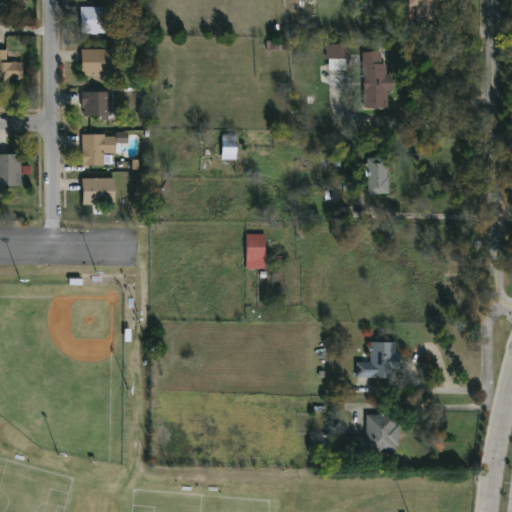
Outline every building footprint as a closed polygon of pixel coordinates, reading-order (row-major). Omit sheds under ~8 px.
[(435,0),(435,19),(414,19),(414,6),(407,6),(407,0),(435,0)] [(79,32),(79,6),(111,6),(111,32),(79,32)] [(323,58),(323,43),(346,43),(346,58),(323,58)] [(0,49),(8,49),(8,58),(21,58),(21,82),(0,82),(0,49)] [(112,74),(80,74),(80,49),(112,49),(112,74)] [(361,51),(385,51),(386,107),(362,107),(361,51)] [(81,115),(81,91),(108,91),(108,115),(81,115)] [(81,165),(81,134),(114,134),(114,165),(81,165)] [(235,134),(235,159),(220,159),(220,134),(235,134)] [(0,185),(0,153),(20,153),(20,185),(0,185)] [(366,192),(366,157),(387,157),(387,192),(366,192)] [(113,177),(113,203),(81,203),(81,177),(113,177)] [(263,267),(244,267),(244,232),(263,232),(263,267)] [(396,341),(396,376),(355,377),(355,361),(369,361),(369,342),(396,341)] [(396,452),(343,451),(344,434),(364,435),(364,414),(397,414),(396,452)] [(312,452),(329,451),(329,435),(312,436),(312,452)]
